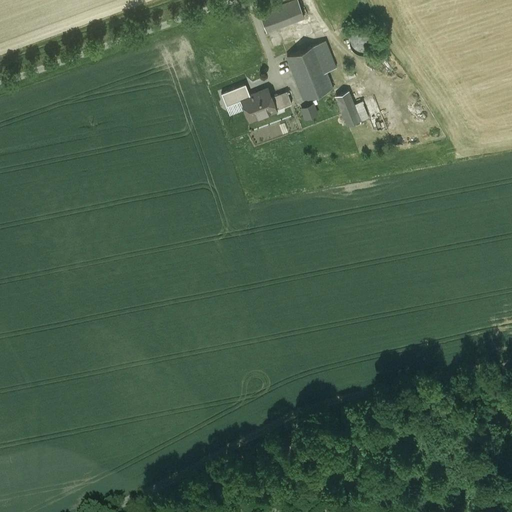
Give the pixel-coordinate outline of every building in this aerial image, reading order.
[(297,0),(293,0),(259,13),(266,30),(304,16),(297,0)] [(376,46),(377,40),(376,35),(373,31),(368,28),(363,27),(357,28),(353,31),(350,36),(349,41),(350,46),(353,51),(358,54),(363,55),(369,54),(373,51),(376,46)] [(325,40),(315,44),(326,71),(336,67),(325,40)] [(315,44),(287,55),(297,82),(326,71),(315,44)] [(326,71),(297,82),(304,98),(332,87),(326,71)] [(267,88),(255,93),(241,99),(249,119),(275,109),(274,106),(270,97),(267,88)] [(287,90),(270,97),(274,106),(282,103),(283,106),(292,103),(287,90)] [(347,90),(336,95),(344,116),(348,125),(359,120),(350,98),(347,90)] [(359,94),(350,98),(359,120),(368,117),(359,94)] [(300,106),(304,118),(319,113),(314,101),(300,106)]
